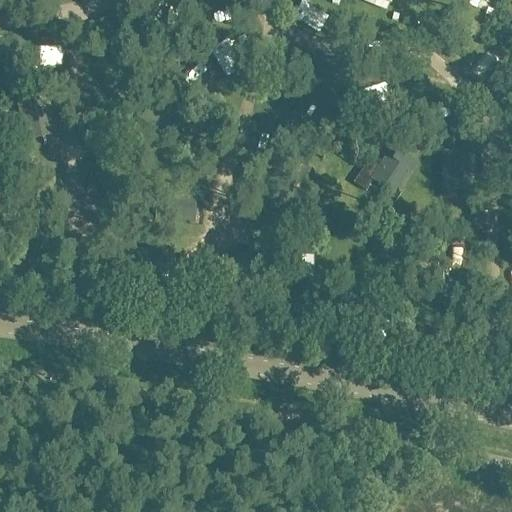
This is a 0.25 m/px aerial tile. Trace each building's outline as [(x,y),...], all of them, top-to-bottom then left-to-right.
[(484,53),(482,67),(501,69),(503,56),(484,53)] [(0,73),(0,92),(12,93),(12,74),(0,73)] [(212,76),(204,86),(226,104),(234,94),(212,76)] [(109,92),(113,108),(123,106),(119,89),(109,92)] [(188,112),(157,90),(141,113),(172,135),(188,112)] [(56,132),(47,96),(20,102),(29,139),(56,132)] [(398,191),(419,160),(395,145),(375,176),(398,191)] [(472,187),(473,150),(445,149),(444,186),(472,187)] [(47,196),(49,158),(21,157),(20,195),(47,196)] [(95,185),(132,191),(136,163),(98,158),(95,185)] [(265,210),(299,194),(287,169),(253,185),(265,210)] [(196,190),(159,188),(157,216),(195,218),(196,190)] [(379,259),(395,262),(400,236),(383,233),(379,259)] [(98,276),(95,238),(67,240),(70,278),(98,276)] [(161,247),(123,253),(128,281),(165,275),(161,247)] [(266,284),(249,250),(225,262),(241,296),(266,284)]
